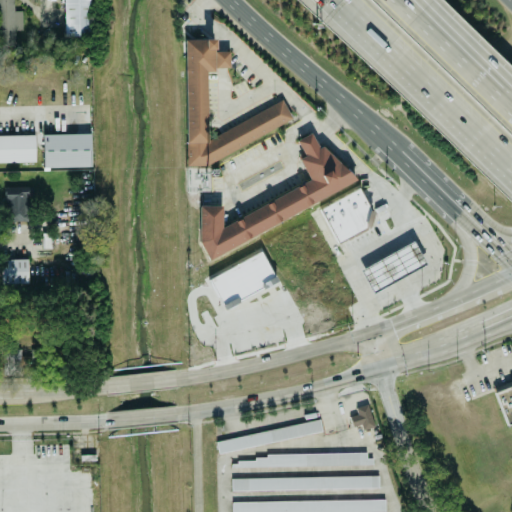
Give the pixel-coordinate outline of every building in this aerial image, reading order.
[(22,29),(22,10),(13,10),(13,0),(0,0),(0,44),(14,44),(14,29),(22,29)] [(62,0),(62,36),(88,35),(88,0),(62,0)] [(183,39),(186,163),(196,163),(292,120),(283,100),(206,135),(205,70),(216,65),(227,65),(227,51),(213,51),(213,38),(183,39)] [(198,204),(199,239),(205,253),(350,186),(330,144),(317,144),(311,131),(295,138),(303,154),(298,156),(309,180),(221,221),(221,204),(198,204)] [(42,165),(89,165),(89,132),(42,132),(42,165)] [(0,160),(34,160),(34,133),(0,133),(0,160)] [(31,184),(5,185),(5,218),(31,218),(31,184)] [(319,206),(336,241),(374,222),(357,187),(319,206)] [(41,245),(50,245),(50,231),(41,231),(41,245)] [(372,291),(424,263),(412,240),(359,268),(372,291)] [(222,306),(275,282),(262,251),(208,275),(222,306)] [(0,281),(27,281),(27,257),(0,257),(0,281)] [(21,354),(21,347),(3,347),(3,372),(31,372),(31,354),(21,354)] [(505,423),(511,420),(511,377),(492,384),(505,423)] [(348,410),(353,429),(373,423),(367,404),(348,410)] [(215,437),(217,449),(321,430),(319,419),(215,437)] [(237,453),(237,464),(371,463),(371,451),(237,453)] [(230,488),(378,485),(378,473),(230,475),(230,488)] [(384,510),(384,497),(231,499),(231,511),(384,510)]
